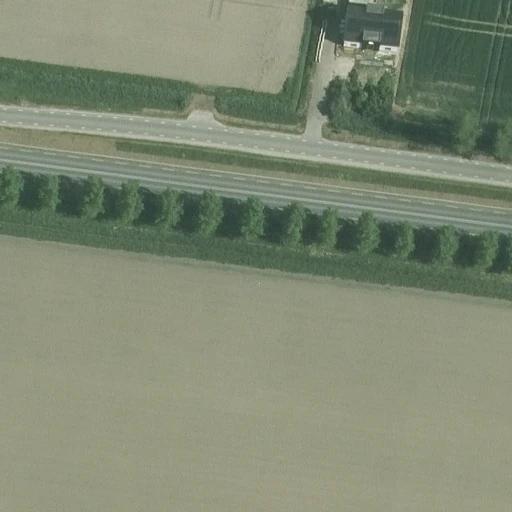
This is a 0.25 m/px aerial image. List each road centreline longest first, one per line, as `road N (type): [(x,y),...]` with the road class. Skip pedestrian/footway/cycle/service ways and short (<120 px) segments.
road 1 (secondary): [(511,227),(0,160)]
road 2 (unclassified): [(511,179),(165,128),(0,115)]
